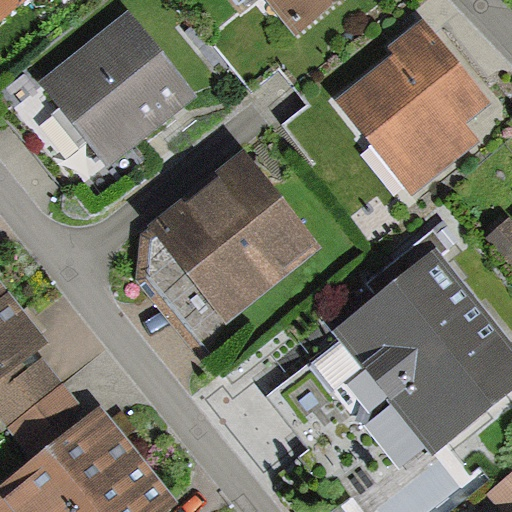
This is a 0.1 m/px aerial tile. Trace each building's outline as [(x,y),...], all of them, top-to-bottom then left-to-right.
[(0,0),(0,14),(16,0),(0,0)] [(281,0),(302,24),(330,0),(281,0)] [(117,155),(201,87),(136,8),(52,76),(117,155)] [(462,121),(487,99),(421,22),(332,97),(414,193),(478,139),(462,121)] [(236,314),(328,238),(251,146),(159,222),(236,314)] [(511,220),(511,219),(490,239),(511,261),(511,220)] [(436,453),(511,390),(511,340),(440,253),(339,335),(436,453)] [(45,356),(57,347),(0,276),(0,413),(11,428),(67,383),(45,356)] [(163,511),(178,500),(103,405),(92,414),(67,383),(11,428),(37,459),(0,488),(0,499),(10,511),(163,511)]
